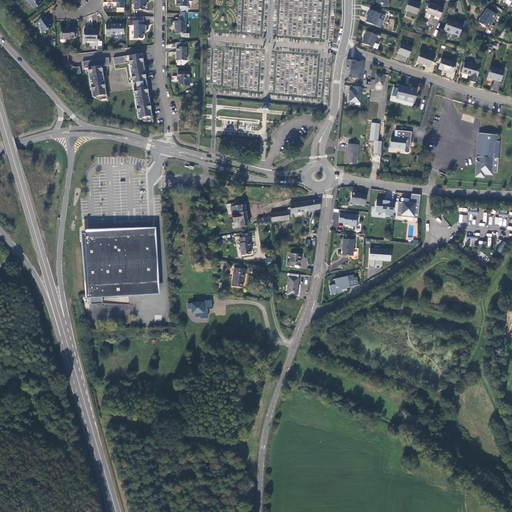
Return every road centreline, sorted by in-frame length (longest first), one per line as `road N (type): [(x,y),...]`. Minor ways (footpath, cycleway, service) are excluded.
road 1 (unclassified): [(258,511),(267,424),(313,292),(325,218)]
road 2 (secondary): [(0,111),(76,372)]
road 3 (tertiary): [(87,134),(266,181),(306,182)]
road 4 (secondary): [(76,372),(59,261),(72,150)]
road 5 (secondary): [(0,230),(43,288),(85,403)]
road 6 (unclassified): [(342,49),(511,104)]
road 7 (unclassified): [(340,178),(511,194)]
road 8 (residential): [(157,0),(166,144)]
road 9 (tertiary): [(306,172),(269,172),(166,144)]
